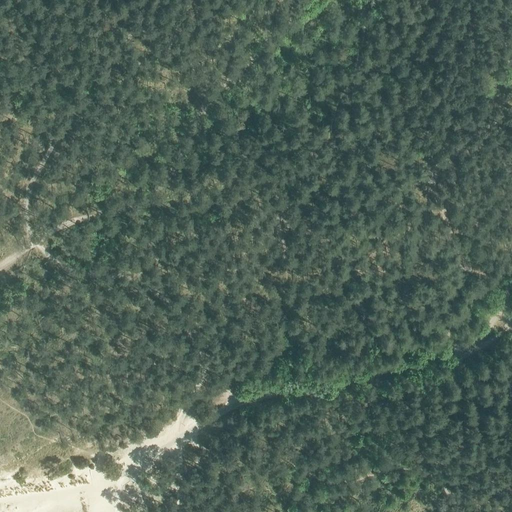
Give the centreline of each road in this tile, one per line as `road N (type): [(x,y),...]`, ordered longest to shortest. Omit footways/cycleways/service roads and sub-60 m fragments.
road 1 (track): [(327,0),(211,95),(155,192),(69,222),(0,266)]
road 2 (track): [(0,498),(119,479)]
